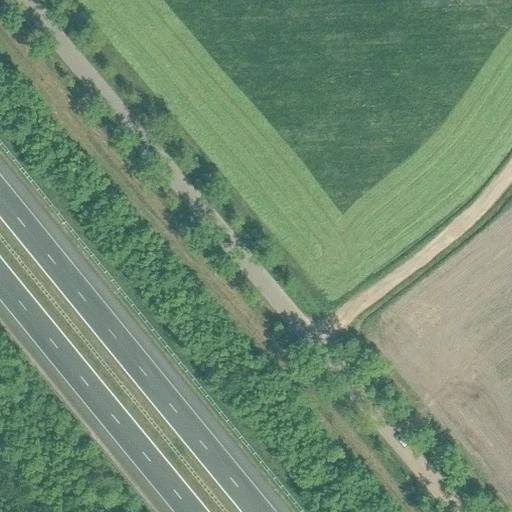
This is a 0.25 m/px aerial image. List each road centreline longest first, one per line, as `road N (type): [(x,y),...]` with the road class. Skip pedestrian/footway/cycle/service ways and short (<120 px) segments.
road 1 (unclassified): [(454,511),(25,0)]
road 2 (motorway): [(255,511),(0,200)]
road 3 (motorway): [(0,288),(184,511)]
road 4 (track): [(314,344),(466,222),(511,170)]
